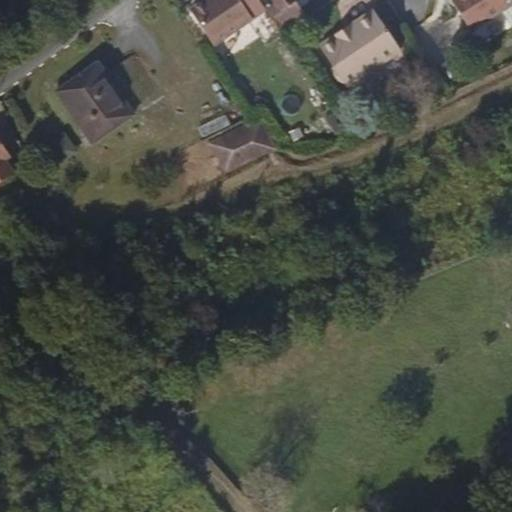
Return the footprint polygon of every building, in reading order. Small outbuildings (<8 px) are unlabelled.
[(237,0),(204,0),(188,12),(213,46),(251,19),(237,0)] [(271,0),(280,11),(294,1),(293,0),(271,0)] [(511,0),(451,0),(469,29),(500,9),(511,1),(511,0)] [(511,22),(511,1),(500,9),(509,24),(511,22)] [(333,40),(330,35),(315,45),(329,66),(328,74),(333,81),(340,82),(347,77),(350,82),(398,49),(395,45),(378,21),(369,8),(347,23),(351,28),(333,40)] [(384,17),(378,21),(395,45),(401,41),(384,17)] [(347,23),(330,35),(333,40),(351,28),(347,23)] [(95,64),(54,93),(91,146),(132,116),(95,64)] [(347,77),(340,82),(344,87),(350,82),(347,77)] [(223,172),(274,148),(264,128),(261,120),(259,118),(209,142),(223,172)] [(13,156),(0,137),(0,181),(14,172),(6,161),(13,156)]
